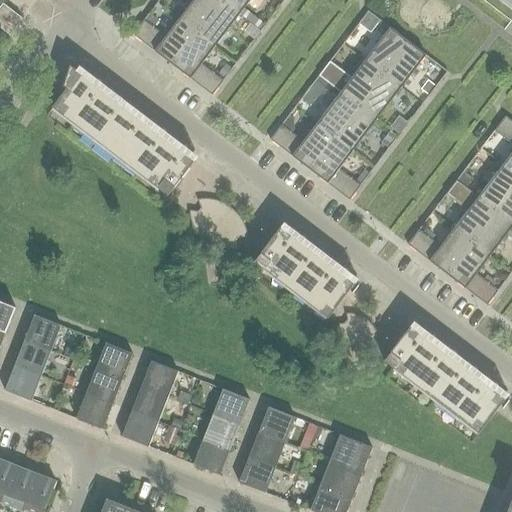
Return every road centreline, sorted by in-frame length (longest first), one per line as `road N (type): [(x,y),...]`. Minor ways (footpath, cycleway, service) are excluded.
road 1 (residential): [(511,371),(66,32)]
road 2 (residential): [(250,511),(96,450)]
